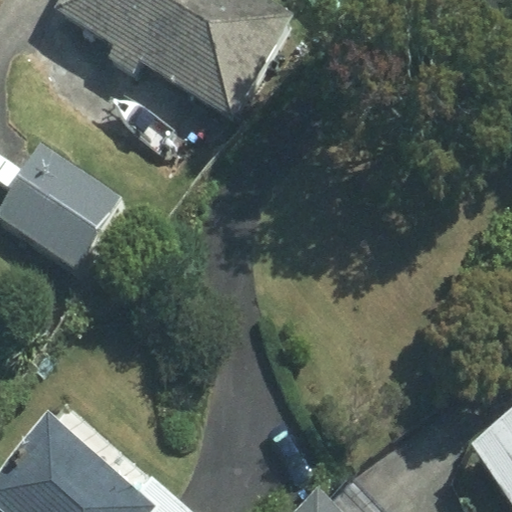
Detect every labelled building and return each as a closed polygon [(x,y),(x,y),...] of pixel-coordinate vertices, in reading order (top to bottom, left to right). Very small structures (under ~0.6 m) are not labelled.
[(78,0),(69,16),(252,123),(313,19),(279,0),(78,0)] [(148,202),(66,150),(13,233),(95,285),(148,202)] [(203,511),(88,411),(9,501),(21,511),(203,511)] [(511,447),(497,458),(511,478),(511,447)] [(361,511),(349,498),(334,511),(361,511)]
